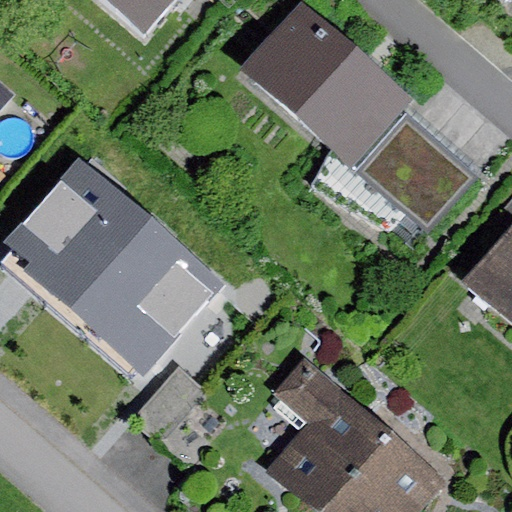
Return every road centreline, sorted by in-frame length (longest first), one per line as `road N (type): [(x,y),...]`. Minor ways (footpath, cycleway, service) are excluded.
road 1 (residential): [(372,0),(511,121)]
road 2 (residential): [(0,429),(93,511)]
